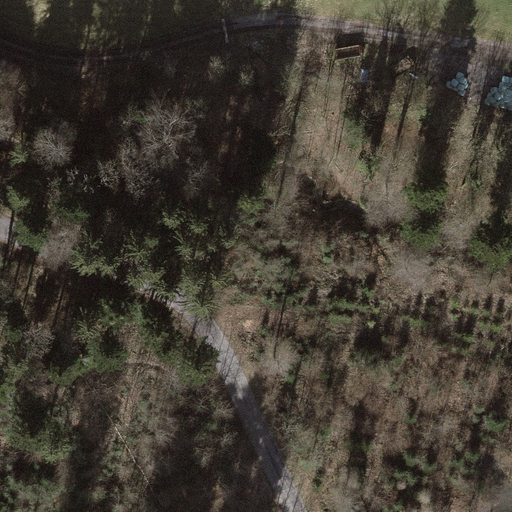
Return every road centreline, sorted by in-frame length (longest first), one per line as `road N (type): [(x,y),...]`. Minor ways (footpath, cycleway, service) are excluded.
road 1 (track): [(0,46),(49,64),(113,61),(240,26),(300,25),(511,55)]
road 2 (tertiary): [(296,511),(223,353),(196,313),(159,282),(63,254),(0,224)]
